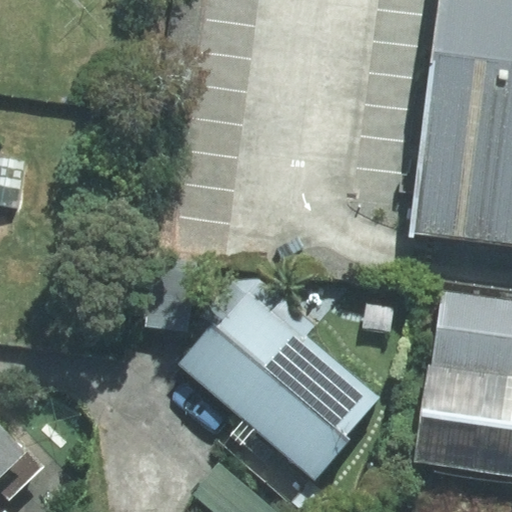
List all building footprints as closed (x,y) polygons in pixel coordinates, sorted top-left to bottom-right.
[(511,0),(446,0),(418,230),(511,241),(511,0)] [(200,268),(155,260),(144,330),(189,337),(200,268)] [(254,267),(176,369),(246,423),(233,440),(248,451),(259,437),(321,485),(387,400),(312,342),(326,323),(254,267)] [(511,301),(443,293),(433,365),(427,364),(414,462),(511,475),(511,301)] [(47,472),(0,423),(0,511),(7,511),(0,504),(0,491),(2,489),(15,503),(47,472)] [(203,506),(208,511),(278,511),(225,464),(202,489),(203,506)]
